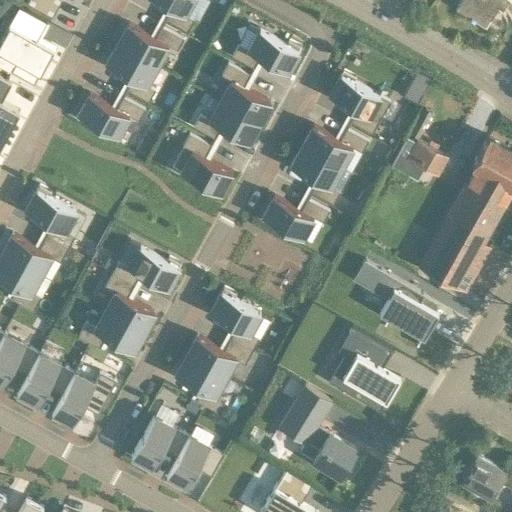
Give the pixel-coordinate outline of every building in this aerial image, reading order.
[(28,0),(27,2),(52,16),(61,0),(28,0)] [(159,0),(172,7),(166,18),(188,31),(194,19),(185,13),(186,12),(185,12),(191,0),(159,0)] [(461,0),(457,8),(470,16),(469,17),(474,20),(474,19),(485,26),(499,6),(502,8),(507,0),(461,0)] [(19,6),(0,36),(0,47),(17,58),(11,70),(34,83),(45,63),(53,48),(37,39),(47,22),(19,6)] [(129,22),(118,42),(156,63),(167,45),(168,45),(168,44),(178,49),(184,38),(162,25),(156,37),(129,22)] [(238,43),(233,52),(256,65),(261,56),(278,65),(288,71),(289,69),(288,69),(294,59),(301,46),(289,39),(286,43),(260,28),(249,47),(248,48),(238,43)] [(118,42),(107,62),(133,77),(127,89),(149,101),(156,89),(146,84),(147,83),(146,82),(156,63),(118,42)] [(231,80),(221,99),(259,121),(261,118),(271,100),(244,86),(250,74),(228,62),(221,74),(231,79),(230,80),(231,80)] [(330,92),(329,94),(344,101),(357,109),(350,120),(373,132),(390,99),(354,80),(357,76),(343,69),(336,82),(337,82),(331,92),(330,92)] [(0,76),(0,144),(0,145),(13,120),(19,110),(14,107),(2,100),(12,82),(0,76)] [(83,104),(76,117),(89,124),(91,120),(96,123),(117,135),(128,115),(129,116),(129,115),(139,120),(145,108),(123,96),(117,107),(90,92),(89,94),(84,104),(83,104)] [(200,113),(193,125),(215,137),(222,126),(248,141),(259,121),(221,99),(210,118),(210,117),(209,118),(200,113)] [(314,124),(303,144),(341,165),(351,147),(352,147),(353,146),(362,151),(369,139),(347,127),(340,139),(314,124)] [(192,151),(182,170),(186,173),(208,185),(206,189),(213,193),(219,196),(226,182),(225,182),(231,172),(232,172),(233,171),(223,166),(205,156),(212,144),(190,132),(183,144),(192,149),(192,150),(192,151)] [(407,133),(390,163),(400,168),(407,156),(436,171),(446,153),(407,133)] [(465,177),(443,219),(481,240),(511,186),(511,148),(488,135),(472,166),(475,167),(468,178),(465,177)] [(303,144),(291,164),(318,179),(312,190),(334,203),(340,191),(331,186),(332,184),(331,184),(341,165),(303,144)] [(26,207),(25,208),(52,223),(46,235),(68,247),(75,236),(65,230),(76,210),(50,195),(52,191),(39,185),(37,188),(27,207),(26,207)] [(268,206),(261,219),(271,225),(273,226),(276,222),(284,227),(302,236),(312,217),(313,217),(314,216),(323,221),(330,210),(308,197),(301,209),(286,200),(274,194),(273,195),(274,196),(268,206)] [(443,219),(419,263),(457,284),(481,240),(443,219)] [(13,232),(2,252),(40,273),(50,255),(61,261),(68,247),(46,235),(40,247),(13,232)] [(119,259),(113,272),(135,284),(141,272),(169,287),(170,286),(168,286),(174,275),(175,276),(181,262),(169,255),(167,259),(141,245),(130,264),(129,264),(128,265),(119,259)] [(2,252),(0,255),(0,275),(18,286),(12,297),(6,294),(34,310),(42,296),(31,290),(40,273),(2,252)] [(364,258),(353,277),(387,297),(380,310),(384,312),(391,316),(390,316),(423,335),(438,311),(421,301),(425,294),(364,258)] [(112,272),(105,286),(115,291),(106,309),(144,330),(155,310),(128,295),(135,284),(112,272)] [(211,309),(210,310),(237,326),(230,338),(252,350),(259,337),(250,332),(251,331),(250,331),(261,311),(234,297),(237,293),(224,286),(217,299),(212,309),(211,309)] [(86,320),(78,334),(106,349),(100,346),(106,335),(133,349),(144,330),(106,309),(96,326),(86,320)] [(354,324),(340,348),(353,356),(344,373),(359,382),(353,392),(380,409),(400,375),(383,365),(393,349),(394,348),(354,324)] [(0,338),(0,380),(3,382),(12,365),(27,373),(39,351),(4,332),(0,338)] [(198,334),(187,354),(225,375),(234,357),(245,363),(252,350),(230,338),(225,349),(198,334)] [(27,373),(17,391),(18,392),(19,391),(38,401),(47,385),(62,393),(74,370),(39,351),(27,373)] [(187,354),(176,373),(203,388),(196,399),(218,412),(226,398),(215,392),(225,375),(187,354)] [(53,408),(52,410),(53,411),(54,410),(73,421),(83,404),(98,413),(116,379),(100,370),(93,381),(74,370),(62,393),(53,408)] [(304,382),(278,426),(304,442),(300,450),(313,457),(312,458),(341,475),(357,448),(329,430),(328,431),(319,424),(333,401),(333,400),(304,382)] [(153,414),(131,454),(133,455),(133,454),(135,454),(153,464),(162,448),(176,456),(188,434),(153,414)] [(176,456),(166,473),(168,474),(168,473),(188,484),(197,467),(212,475),(224,453),(188,434),(176,456)] [(511,472),(478,453),(463,480),(491,496),(500,481),(511,488),(511,486),(511,472)] [(285,468),(260,509),(265,511),(317,511),(318,511),(301,501),(311,484),(285,468)] [(0,511),(8,511),(7,511),(0,507),(0,505),(1,504),(6,495),(0,492),(0,511)] [(17,511),(40,511),(44,506),(26,496),(17,511)] [(463,511),(449,503),(443,511),(463,511)]
